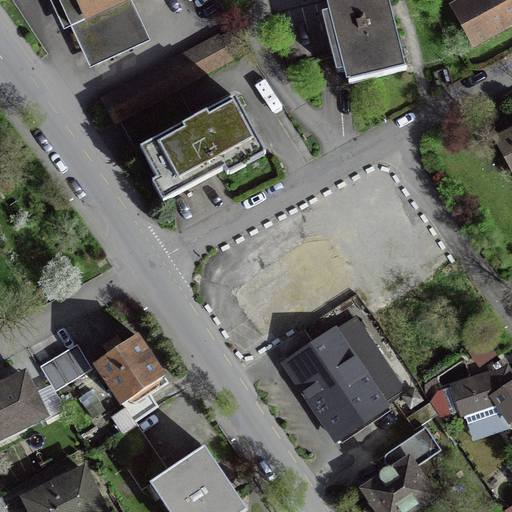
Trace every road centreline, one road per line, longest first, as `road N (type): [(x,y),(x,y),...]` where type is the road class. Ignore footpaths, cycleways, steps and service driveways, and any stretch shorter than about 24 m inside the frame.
road 1 (residential): [(145,268),(310,511)]
road 2 (residential): [(145,268),(387,138)]
road 3 (residential): [(0,53),(145,268)]
road 4 (residential): [(387,138),(511,323)]
road 5 (residential): [(145,268),(0,345)]
road 6 (residential): [(387,138),(511,72)]
